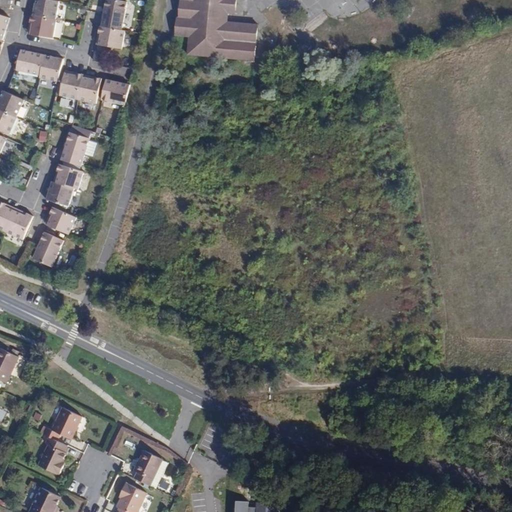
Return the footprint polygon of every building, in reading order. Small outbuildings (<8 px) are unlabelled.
[(0,0),(0,6),(11,9),(12,0),(0,0)] [(56,19),(59,1),(52,0),(36,0),(34,16),(56,19)] [(102,26),(122,30),(127,3),(113,0),(106,0),(102,24),(102,26)] [(185,0),(183,0),(182,17),(180,18),(180,37),(192,38),(190,56),(258,61),(261,24),(238,22),(239,0),(185,0)] [(0,15),(0,40),(3,41),(10,19),(0,15)] [(32,15),(31,24),(32,24),(31,34),(53,38),(57,20),(56,19),(34,16),(32,15)] [(121,49),(125,31),(122,30),(102,26),(100,26),(99,36),(101,36),(99,45),(121,49)] [(46,55),(22,50),(17,70),(41,75),(46,55)] [(94,61),(103,62),(105,52),(96,51),(94,61)] [(40,80),(59,83),(64,60),(46,55),(41,75),(40,80)] [(59,96),(79,101),(84,78),(84,75),(76,73),(76,76),(65,74),(59,96)] [(96,104),(102,78),(95,77),(94,80),(84,78),(79,101),(96,104)] [(102,101),(126,107),(131,85),(107,80),(102,101)] [(0,99),(0,109),(17,117),(25,100),(4,90),(0,99)] [(0,131),(10,135),(18,117),(17,117),(0,109),(0,131)] [(73,125),(70,133),(90,140),(93,131),(73,125)] [(61,160),(82,166),(85,155),(92,157),(97,142),(90,140),(70,133),(61,160)] [(74,188),(79,190),(84,172),(60,164),(57,173),(60,174),(56,183),(74,188)] [(47,200),(69,206),(74,188),(56,183),(53,182),(47,200)] [(0,200),(0,230),(6,233),(15,212),(5,207),(6,204),(0,200)] [(17,209),(6,204),(5,207),(15,212),(17,209)] [(52,217),(49,225),(69,234),(77,217),(54,207),(50,216),(52,217)] [(15,212),(6,233),(22,241),(33,216),(27,213),(25,216),(15,212)] [(45,234),(38,249),(33,259),(52,268),(64,243),(45,234)] [(0,382),(0,383),(14,355),(1,349),(0,350),(0,382)] [(67,446),(68,446),(82,417),(62,407),(51,429),(46,426),(43,434),(48,436),(67,446)] [(64,453),(67,446),(48,436),(35,464),(57,475),(58,474),(60,474),(64,466),(61,465),(62,462),(66,454),(64,453)] [(136,479),(153,487),(157,479),(162,482),(171,464),(165,462),(145,452),(136,472),(139,474),(136,479)] [(159,490),(162,482),(157,479),(153,487),(159,490)] [(59,499),(64,489),(44,480),(29,511),(55,511),(54,511),(59,499)] [(125,494),(123,498),(118,507),(120,508),(118,511),(138,511),(147,494),(127,484),(122,493),(125,494)] [(282,511),(282,500),(259,499),(259,504),(255,504),(252,504),(252,499),(239,499),(239,506),(235,506),(234,511),(282,511)]
